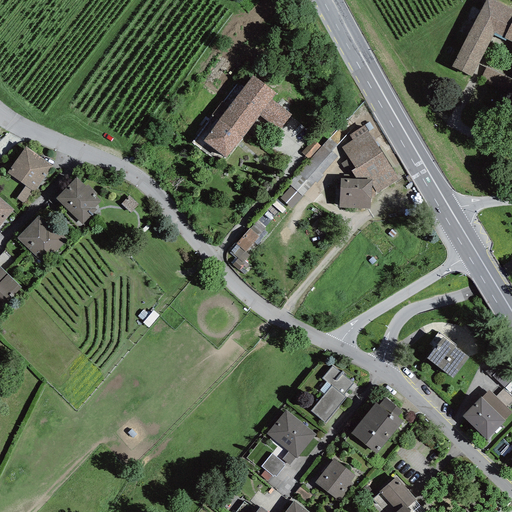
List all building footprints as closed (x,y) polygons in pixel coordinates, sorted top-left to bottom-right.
[(485,0),(451,66),(471,77),(494,33),(511,41),(511,9),(492,0),(485,0)] [(276,93),(252,75),(203,139),(227,157),(259,114),(272,98),(276,93)] [(291,114),(272,98),(259,114),(278,130),(291,114)] [(349,141),(341,147),(349,158),(341,163),(350,178),(372,179),(371,195),(398,180),(364,125),(346,135),(349,141)] [(290,182),(305,194),(337,153),(322,141),(290,182)] [(52,166),(25,147),(7,173),(26,186),(18,198),(26,204),(52,166)] [(76,177),(55,200),(81,224),(102,202),(93,194),(96,192),(87,185),(86,186),(76,177)] [(350,178),(340,178),(339,207),(370,209),(371,195),(372,179),(350,178)] [(288,185),(282,198),(296,205),(302,191),(288,185)] [(0,224),(13,209),(0,198),(0,224)] [(39,216),(17,238),(43,264),(66,241),(39,216)] [(256,216),(231,248),(239,254),(233,262),(245,271),(251,263),(242,257),(267,225),(256,216)] [(0,308),(22,287),(0,265),(0,308)] [(468,356),(442,336),(426,357),(452,377),(468,356)] [(353,383),(332,366),(322,378),(331,385),(310,411),(325,423),(346,397),(343,395),(353,383)] [(505,420),(480,396),(462,414),(487,438),(505,420)] [(390,414),(375,402),(350,432),(376,453),(403,421),(392,411),(390,414)] [(285,410),(266,433),(296,458),(315,435),(285,410)] [(273,447),(262,461),(276,473),(288,460),(273,447)] [(355,475),(333,458),(315,481),(339,501),(353,484),(350,481),(355,475)] [(396,511),(422,511),(424,511),(413,498),(414,497),(396,476),(379,491),(396,511)] [(267,511),(260,506),(255,511),(309,511),(294,500),(284,511),(267,511)]
